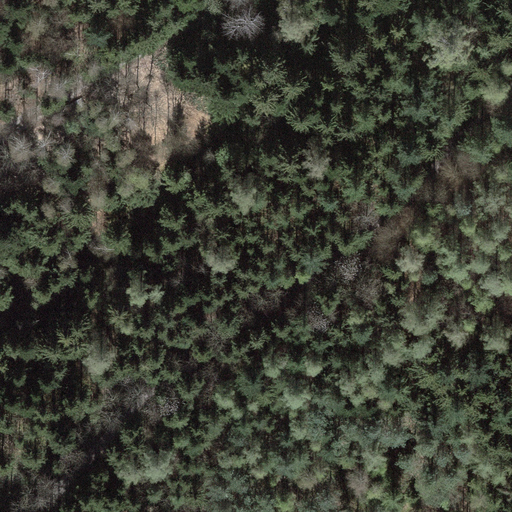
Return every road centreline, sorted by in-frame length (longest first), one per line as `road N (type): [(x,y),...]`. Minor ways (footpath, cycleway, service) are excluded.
road 1 (track): [(511,84),(352,243),(133,407),(33,511)]
road 2 (track): [(0,110),(160,0)]
road 3 (track): [(352,243),(401,358)]
